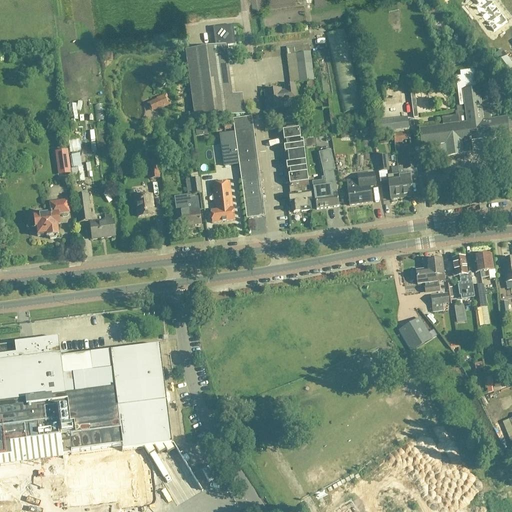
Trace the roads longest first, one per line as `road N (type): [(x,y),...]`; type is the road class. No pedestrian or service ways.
road 1 (unclassified): [(276,249),(241,0)]
road 2 (tertiary): [(511,215),(276,249)]
road 3 (tertiary): [(279,270),(511,231)]
road 4 (tertiary): [(0,308),(176,285)]
road 5 (tertiary): [(173,262),(0,285)]
